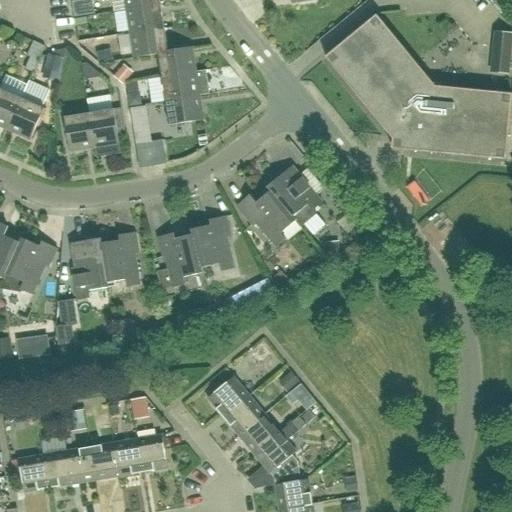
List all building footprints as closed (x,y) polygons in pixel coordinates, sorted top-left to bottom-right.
[(94,15),(91,0),(70,4),(72,18),(94,15)] [(160,5),(158,0),(123,0),(125,11),(160,5)] [(160,5),(125,11),(129,35),(163,29),(160,5)] [(325,58),(325,59),(387,134),(388,133),(402,151),(505,160),(511,94),(434,87),(376,16),(325,58)] [(87,26),(86,18),(73,20),(74,28),(87,26)] [(157,55),(161,78),(195,73),(191,48),(167,52),(163,29),(129,35),(133,59),(157,55)] [(43,47),(32,42),(25,58),(29,60),(24,70),(31,73),(43,47)] [(96,53),(98,64),(110,62),(108,51),(96,53)] [(61,59),(46,56),(41,80),(56,84),(61,59)] [(126,75),(125,63),(109,65),(111,77),(126,75)] [(99,75),(86,65),(80,66),(83,81),(99,78),(99,75)] [(165,102),(199,96),(195,73),(161,78),(165,102)] [(7,131),(29,141),(44,109),(51,93),(29,83),(21,99),(7,131)] [(0,127),(7,131),(21,99),(0,89),(0,127)] [(140,107),(138,94),(126,96),(128,109),(140,107)] [(199,96),(165,102),(170,136),(183,134),(181,124),(203,121),(199,96)] [(93,100),(95,112),(116,110),(115,98),(93,100)] [(88,114),(96,159),(120,155),(117,134),(125,133),(121,109),(88,114)] [(96,159),(88,114),(64,118),(69,153),(94,149),(95,159),(96,159)] [(149,141),(148,128),(132,130),(134,143),(149,141)] [(264,184),(270,192),(270,191),(292,218),(295,222),(299,226),(314,214),(312,211),(321,203),(301,179),(291,186),(282,175),(273,183),(270,179),(264,184)] [(280,234),(295,222),(292,218),(270,191),(270,192),(255,204),(249,196),(236,207),(252,227),(255,224),(275,248),(285,240),(280,234)] [(190,226),(192,235),(193,235),(200,269),(201,269),(219,265),(221,272),(233,269),(226,238),(230,237),(225,217),(209,221),(210,226),(199,229),(198,224),(190,226)] [(0,278),(4,280),(6,275),(5,275),(20,244),(3,236),(7,227),(0,224),(0,278)] [(99,240),(101,249),(106,284),(125,281),(127,288),(139,286),(134,255),(138,254),(135,234),(118,237),(119,242),(108,243),(107,238),(99,240)] [(193,235),(192,235),(179,239),(178,234),(162,237),(167,257),(165,258),(172,288),(184,285),(183,278),(202,274),(201,269),(200,269),(193,235)] [(4,280),(0,287),(0,289),(32,295),(45,266),(49,268),(57,250),(42,243),(40,248),(29,243),(31,238),(24,235),(20,244),(5,275),(6,275),(4,280)] [(74,251),(71,252),(74,268),(72,269),(77,301),(89,299),(88,291),(107,288),(106,284),(101,249),(99,240),(73,244),(74,251)] [(64,327),(83,325),(81,301),(62,303),(64,327)] [(49,337),(40,338),(42,358),(52,356),(49,337)] [(270,355),(261,345),(251,353),(260,364),(270,355)] [(298,382),(290,373),(277,384),(286,393),(298,382)] [(223,418),(249,397),(233,378),(207,399),(223,418)] [(315,403),(300,385),(290,393),(298,402),(301,400),(309,408),(315,403)] [(223,418),(238,437),(264,415),(249,397),(223,418)] [(146,410),(144,398),(130,401),(132,413),(146,410)] [(118,415),(117,406),(107,407),(108,417),(118,415)] [(86,430),(82,411),(66,414),(69,433),(86,430)] [(279,433),(264,415),(238,437),(254,455),(279,434),(279,433)] [(279,434),(254,455),(273,479),(274,487),(300,482),(300,481),(297,463),(292,456),(295,453),(286,442),(305,426),(298,418),(279,433),(279,434)] [(137,440),(143,473),(167,469),(161,436),(137,440)] [(137,440),(113,444),(119,477),(143,473),(137,440)] [(119,477),(113,444),(90,448),(95,481),(119,477)] [(90,448),(66,452),(72,485),(95,481),(90,448)] [(72,485),(66,452),(42,456),(48,489),(72,485)] [(24,493),(48,489),(42,456),(18,460),(24,493)] [(19,473),(17,460),(10,462),(12,475),(19,473)] [(274,487),(279,510),(312,505),(308,480),(300,481),(300,482),(274,487)] [(363,511),(361,503),(342,506),(343,511),(363,511)]
